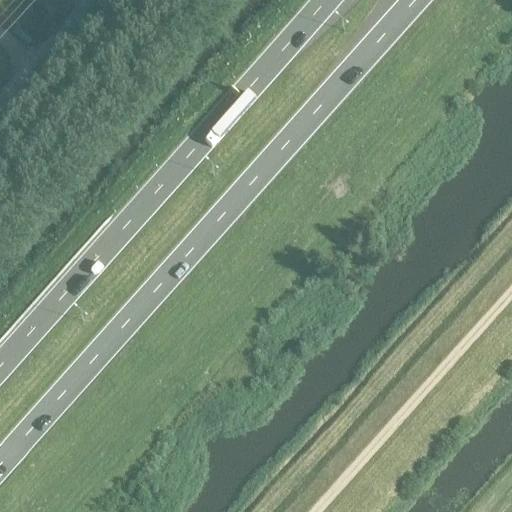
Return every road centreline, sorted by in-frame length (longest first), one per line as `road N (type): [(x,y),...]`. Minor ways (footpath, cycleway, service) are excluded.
road 1 (trunk): [(0,465),(416,0)]
road 2 (trunk): [(324,0),(0,368)]
